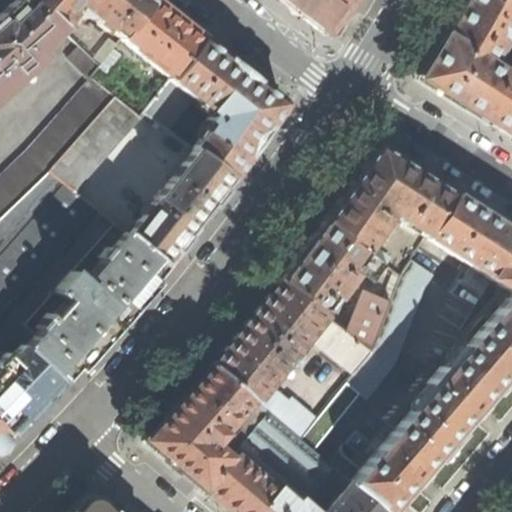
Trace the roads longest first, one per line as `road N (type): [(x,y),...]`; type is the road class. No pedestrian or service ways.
road 1 (residential): [(83,436),(210,291),(355,91)]
road 2 (residential): [(355,91),(511,185)]
road 3 (residential): [(217,0),(315,75),(355,91)]
